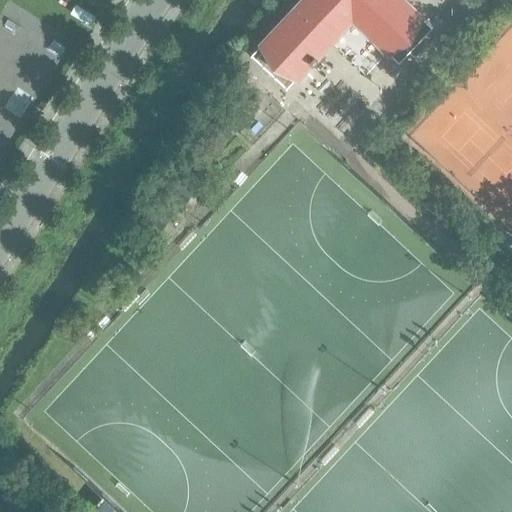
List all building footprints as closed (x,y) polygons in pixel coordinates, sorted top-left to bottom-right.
[(301,0),(259,45),(295,79),(350,21),(396,64),(430,28),(400,0),(301,0)] [(96,16),(76,3),(71,11),(91,24),(96,16)] [(242,121),(227,108),(221,115),(235,128),(242,121)] [(217,117),(196,141),(212,156),(234,132),(217,117)] [(400,144),(383,163),(391,171),(409,152),(400,144)] [(188,146),(179,155),(198,172),(206,163),(188,146)] [(181,163),(173,172),(191,189),(200,180),(181,163)] [(169,176),(160,185),(179,202),(188,193),(169,176)] [(157,189),(148,198),(167,215),(175,206),(157,189)] [(147,200),(138,209),(157,226),(165,217),(147,200)]
